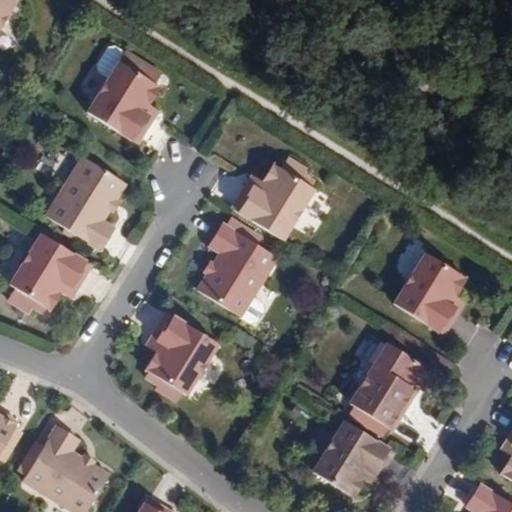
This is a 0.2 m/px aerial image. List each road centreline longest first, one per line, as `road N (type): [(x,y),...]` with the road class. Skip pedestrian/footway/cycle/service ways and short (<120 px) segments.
road 1 (residential): [(77,375),(202,164)]
road 2 (residential): [(77,375),(247,511)]
road 3 (residential): [(410,511),(504,361)]
